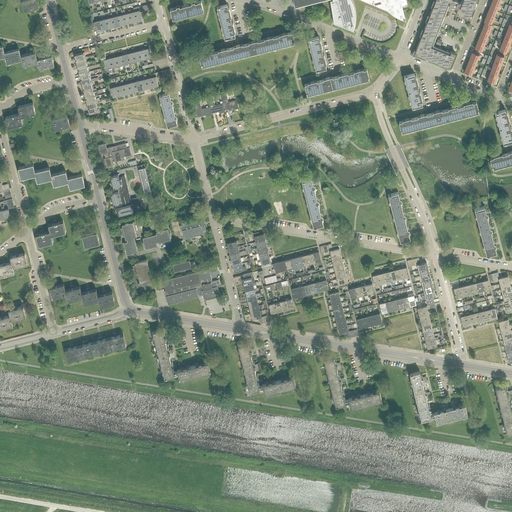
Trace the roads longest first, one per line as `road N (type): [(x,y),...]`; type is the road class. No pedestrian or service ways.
road 1 (residential): [(434,254),(213,218)]
road 2 (residential): [(193,140),(372,96)]
road 3 (residential): [(434,254),(372,96)]
road 4 (residential): [(398,58),(242,0)]
road 5 (tertiary): [(406,356),(270,333)]
road 6 (residential): [(193,140),(163,23)]
